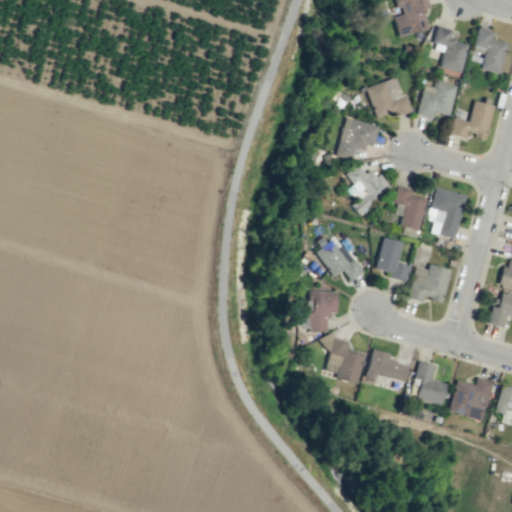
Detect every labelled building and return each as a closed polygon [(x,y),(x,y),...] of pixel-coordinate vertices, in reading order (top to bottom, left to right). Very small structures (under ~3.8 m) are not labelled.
[(395,36),(425,27),(420,9),(427,7),(425,0),(393,0),(398,14),(390,16),(395,36)] [(449,29),(434,26),(429,48),(440,51),(436,67),(457,72),(464,43),(447,38),(449,29)] [(496,73),(503,41),(488,38),(490,31),(474,27),(470,45),(482,47),(477,69),(496,73)] [(372,117),(390,113),(391,116),(406,112),(397,77),(363,85),(372,117)] [(453,85),(434,80),(432,87),(421,84),(413,114),(429,118),(430,111),(446,115),(453,85)] [(490,104),(470,100),(466,120),(450,117),(447,134),(463,137),(463,134),(483,137),(490,104)] [(332,156),(348,160),(351,148),(361,150),(363,144),(370,146),(375,125),(342,117),(332,156)] [(341,175),(359,196),(348,206),(354,213),(385,187),(369,168),(362,174),(354,164),(341,175)] [(415,230),(422,198),(408,195),(409,189),(392,186),(389,203),(400,205),(396,226),(415,230)] [(462,194),(431,186),(423,220),(429,221),(427,232),(451,238),(462,194)] [(402,281),(405,265),(394,263),(398,241),(378,237),(372,268),(387,271),(386,278),(402,281)] [(327,238),(310,250),(329,277),(339,270),(346,280),(359,271),(350,258),(344,262),(327,238)] [(511,246),(506,267),(499,266),(495,284),(511,288),(511,246)] [(446,269),(425,264),(424,269),(412,266),(405,297),(419,301),(420,297),(439,302),(446,269)] [(333,291),(304,290),(304,308),(293,308),(293,329),(324,329),(324,312),(333,312),(333,291)] [(511,295),(497,291),(493,307),(488,305),(484,323),(500,327),(503,314),(511,316),(511,295)] [(332,377),(354,383),(361,352),(343,348),(345,341),(319,335),(316,346),(326,349),(323,361),(335,364),(332,377)] [(386,353),(368,348),(360,380),(370,382),(372,374),(401,381),(405,364),(385,359),(386,353)] [(437,405),(443,383),(426,379),(430,365),(415,361),(409,384),(415,386),(412,398),(437,405)] [(452,380),(444,411),(480,420),(489,380),(473,377),(471,384),(452,380)] [(511,422),(511,387),(498,384),(491,411),(502,413),(502,410),(510,411),(508,422),(511,422)]
